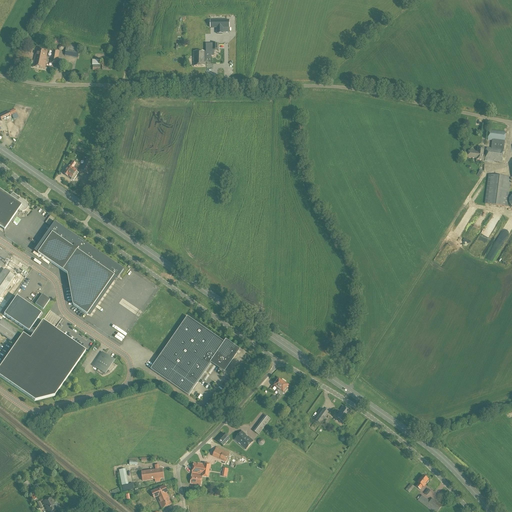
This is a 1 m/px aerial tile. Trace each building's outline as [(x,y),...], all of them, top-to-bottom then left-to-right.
[(210,21),(210,28),(217,28),(217,34),(223,34),(223,33),(229,33),(229,20),(210,21)] [(192,24),(192,43),(200,43),(199,24),(192,24)] [(78,58),(79,50),(80,47),(67,44),(67,48),(65,56),(78,58)] [(194,52),(194,66),(205,66),(205,60),(211,60),(211,56),(214,56),(214,50),(218,50),(218,44),(211,44),(211,50),(206,50),(206,53),(205,53),(205,52),(194,52)] [(48,50),(37,48),(33,67),(45,69),(47,60),(46,59),(48,50)] [(57,64),(59,52),(52,50),(50,63),(57,64)] [(0,117),(1,121),(10,116),(8,112),(0,115),(0,117)] [(482,161),(483,160),(485,160),(485,161),(493,162),(494,162),(502,163),(506,132),(489,130),(488,140),(492,141),(491,148),(487,148),(486,154),(483,154),(484,152),(484,148),(478,148),(477,151),(477,153),(474,152),(474,150),(470,150),(470,152),(468,152),(467,158),(476,159),(476,160),(482,161)] [(73,162),(70,166),(64,174),(68,177),(68,176),(72,179),(72,178),(74,180),(79,173),(77,172),(77,171),(73,168),(76,164),(73,162)] [(88,174),(93,166),(85,162),(81,170),(88,174)] [(506,207),(510,177),(489,175),(485,204),(506,207)] [(8,196),(0,190),(0,227),(4,230),(17,211),(18,211),(18,212),(19,212),(20,212),(20,213),(21,213),(22,213),(22,211),(23,211),(24,211),(25,210),(26,210),(27,209),(27,208),(27,207),(27,206),(27,205),(27,204),(27,203),(26,203),(26,202),(25,202),(10,191),(8,196)] [(478,217),(475,225),(480,228),(484,219),(478,217)] [(489,231),(494,224),(491,222),(486,228),(489,231)] [(66,273),(86,244),(83,243),(84,242),(79,239),(79,240),(55,223),(50,232),(52,234),(38,254),(66,273)] [(468,233),(473,237),(479,230),(474,226),(468,233)] [(68,274),(71,296),(73,306),(88,315),(114,277),(117,279),(123,270),(100,254),(100,253),(96,251),(95,251),(86,244),(66,273),(68,274)] [(0,296),(0,297),(14,276),(4,269),(0,275),(0,296)] [(110,300),(112,297),(105,292),(103,294),(110,300)] [(43,310),(50,300),(42,294),(35,304),(43,310)] [(41,314),(30,306),(16,297),(3,315),(28,332),(41,314)] [(237,353),(238,351),(232,347),(233,346),(226,341),(225,343),(187,317),(151,369),(189,396),(212,362),(224,371),(236,354),(235,354),(236,352),(237,353)] [(0,333),(11,341),(18,331),(1,320),(0,321),(0,333)] [(81,348),(42,321),(30,339),(22,334),(0,366),(0,377),(34,401),(54,396),(85,351),(82,348),(81,348)] [(111,359),(103,353),(103,354),(94,366),(99,370),(97,372),(103,376),(105,375),(107,374),(108,374),(110,372),(112,371),(113,370),(114,368),(116,367),(109,363),(112,359),(111,359)] [(273,386),(280,390),(278,394),(281,396),(283,392),(284,393),(287,389),(286,389),(289,385),(283,381),(279,378),(276,382),(273,386)] [(273,406),(278,399),(273,395),(268,402),(273,406)] [(343,406),(337,415),(336,417),(344,422),(345,420),(351,412),(343,406)] [(314,418),(316,419),(316,420),(320,423),(328,412),(324,409),(324,410),(321,408),(314,418)] [(259,435),(271,419),(266,416),(253,431),(259,435)] [(246,450),(253,441),(242,431),(234,440),(246,450)] [(223,446),(230,439),(224,433),(217,441),(223,446)] [(225,464),(229,454),(216,448),(212,458),(225,464)] [(208,478),(210,464),(205,463),(204,464),(198,463),(198,464),(194,463),(190,484),(201,486),(202,477),(208,478)] [(155,465),(156,470),(142,472),(143,481),(155,479),(155,482),(160,481),(160,479),(164,478),(162,469),(160,469),(159,465),(155,465)] [(122,486),(128,484),(126,469),(119,470),(122,486)] [(417,482),(419,483),(416,486),(420,489),(423,486),(424,487),(426,485),(425,484),(426,482),(427,483),(429,481),(428,480),(423,475),(417,482)] [(25,489),(30,485),(27,480),(22,484),(25,489)] [(410,493),(414,487),(410,484),(406,490),(410,493)] [(162,509),(172,505),(166,493),(168,492),(165,486),(151,492),(154,498),(157,497),(162,509)] [(34,502),(38,500),(37,499),(34,492),(29,494),(33,501),(34,502)] [(429,502),(421,496),(418,501),(432,511),(433,511),(434,511),(435,511),(437,511),(441,507),(432,500),(431,500),(429,502)] [(51,511),(56,510),(50,498),(43,502),(48,511),(51,511)]
